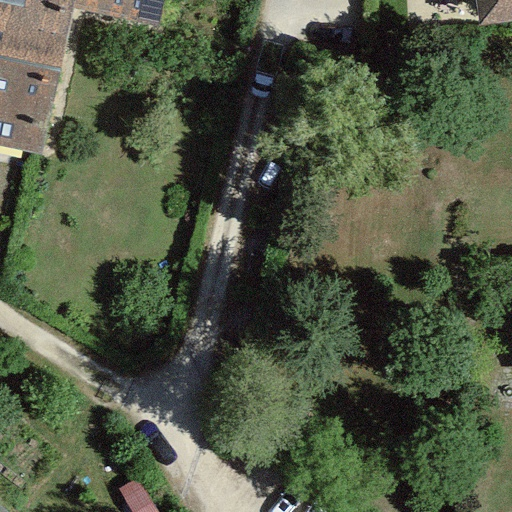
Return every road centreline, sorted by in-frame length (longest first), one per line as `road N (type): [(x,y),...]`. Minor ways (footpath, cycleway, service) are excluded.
road 1 (unknown): [(175,423),(277,0)]
road 2 (unknown): [(175,423),(71,380),(0,320)]
